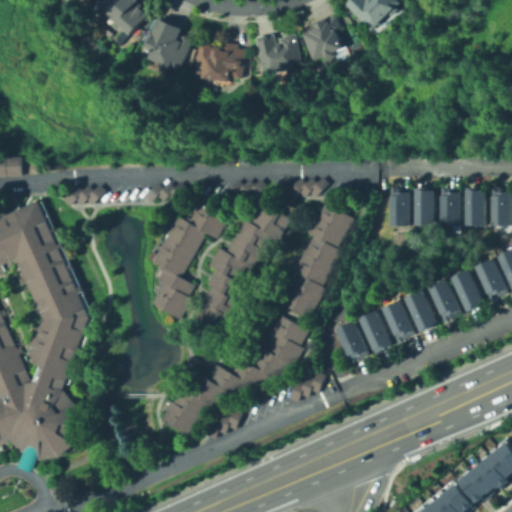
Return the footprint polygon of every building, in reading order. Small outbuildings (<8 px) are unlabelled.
[(108,0),(137,0),(153,13),(124,46),(118,40),(127,30),(102,7),(108,0)] [(400,0),(403,3),(398,7),(401,9),(394,16),(392,13),(374,31),(366,23),(363,27),(359,23),(362,20),(347,4),(351,0),(400,0)] [(338,32),(345,47),(348,46),(352,57),(339,62),(337,57),(329,60),(327,56),(316,61),(303,33),(315,28),(314,25),(338,15),(344,29),(338,32)] [(181,39),(183,40),(185,34),(196,39),(181,72),(174,68),(173,69),(169,71),(166,69),(164,66),(165,64),(152,59),(161,39),(154,36),(162,16),(178,23),(177,24),(185,28),(181,39)] [(276,34),(278,44),(282,43),(281,38),(285,38),(285,36),(298,33),(303,67),(266,75),(258,37),(276,34)] [(214,47),(216,47),(218,46),(223,47),(224,41),(241,44),(240,48),(249,49),(244,79),(233,77),(232,82),(206,78),(206,77),(197,75),(199,65),(198,65),(200,55),(201,45),(205,42),(211,43),(214,47)] [(252,125),(242,125),(242,112),(252,112),(252,125)] [(0,156),(24,156),(24,176),(0,176),(0,156)] [(324,177),(331,183),(317,198),(312,192),(306,198),(301,193),(296,198),(289,191),(302,177),(308,183),(313,177),(319,182),(324,177)] [(262,178),(268,185),(254,199),(249,194),(243,200),(238,195),(232,200),(226,193),(239,179),(245,185),(250,179),(256,184),(262,178)] [(183,182),(190,189),(175,203),(170,198),(165,204),(159,199),(154,204),(147,197),(160,183),(166,189),(172,183),(177,188),(183,182)] [(102,184),(109,190),(94,205),(89,200),(84,206),(78,200),(73,206),(66,199),(79,185),(85,190),(91,184),(96,190),(102,184)] [(435,192),(435,225),(417,225),(416,188),(437,187),(437,192),(435,192)] [(485,191),(486,225),(467,225),(467,187),(487,187),(487,191),(485,191)] [(461,188),(461,225),(443,225),(443,195),(447,195),(447,189),(461,188)] [(511,188),(511,224),(494,224),(494,195),(498,195),(498,188),(511,188)] [(410,189),(411,225),(393,225),(392,196),(396,195),(396,189),(410,189)] [(0,216),(1,218),(40,200),(54,228),(57,227),(58,230),(55,232),(60,245),(64,243),(65,246),(61,248),(70,266),(74,264),(75,267),(72,269),(79,287),(83,285),(86,291),(82,293),(93,317),(89,329),(93,331),(91,334),(87,332),(77,359),(81,361),(79,366),(75,364),(65,390),(68,390),(80,406),(83,426),(77,444),(61,457),(41,460),(40,459),(35,472),(19,467),(24,453),(23,453),(12,440),(0,445),(0,216)] [(191,298),(194,300),(182,320),(153,303),(163,286),(159,284),(161,280),(159,279),(163,270),(160,269),(161,266),(153,261),(160,249),(157,247),(159,244),(162,246),(168,233),(166,232),(168,226),(171,228),(178,216),(186,220),(187,217),(191,219),(200,202),(229,218),(218,239),(208,233),(183,278),(197,284),(191,298)] [(313,235),(305,231),(307,227),(311,230),(327,202),(355,218),(338,249),(343,252),(323,286),(328,288),(310,320),(285,305),(278,301),(280,298),(284,300),(299,273),(298,272),(291,268),(293,264),(297,267),(314,236),(313,235)] [(253,268),(244,284),(250,287),(241,303),(245,306),(237,320),(241,322),(230,341),(196,322),(206,304),(203,302),(212,287),(208,284),(216,269),(210,266),(221,248),(227,251),(245,220),(251,224),(263,203),(292,219),(280,241),(277,239),(258,271),(253,268)] [(511,284),(500,256),(511,251),(511,284)] [(498,299),(493,301),(477,266),(494,259),(509,293),(498,298),(498,299)] [(471,269),(484,300),(485,299),(488,304),(481,307),(481,306),(469,311),(454,277),(471,269)] [(452,319),(446,321),(431,287),(448,279),(463,313),(451,318),(452,319)] [(424,290),(438,321),(439,320),(441,325),(435,328),(434,327),(422,332),(407,298),(424,290)] [(405,340),(399,343),(384,308),(401,301),(416,335),(404,340),(405,340)] [(382,351),(377,353),(361,319),(378,311),(393,345),(382,350),(382,351)] [(175,403),(182,391),(178,388),(179,385),(183,388),(184,388),(189,391),(197,377),(193,375),(195,372),(199,374),(212,382),(219,369),(215,367),(217,364),(221,366),(233,373),(241,361),(236,358),(238,355),(242,358),(252,364),(260,350),(256,348),(258,345),(262,347),(266,349),(274,335),(270,333),(272,330),(279,317),(275,315),(277,312),(281,314),(310,331),(301,346),(305,349),(294,367),(290,364),(280,381),(270,376),(261,392),(248,385),(239,401),(226,393),(217,408),(212,405),(202,422),(200,421),(191,436),(162,420),(171,405),(167,402),(169,399),(173,402),(175,403)] [(358,361),(353,363),(337,328),(354,321),(369,355),(358,360),(358,361)] [(328,375),(320,393),(313,390),(309,398),(303,395),(300,402),(291,398),(299,380),(306,383),(309,375),(316,378),(319,371),(328,375)] [(244,411),(237,429),(231,427),(228,434),(221,431),(217,439),(208,435),(216,416),(223,419),(226,412),(233,415),(236,408),(244,411)] [(511,463),(503,452),(511,444),(511,463)] [(511,463),(511,480),(494,459),(503,452),(511,463)] [(511,480),(511,482),(504,490),(485,466),(494,459),(511,480)] [(504,490),(495,497),(476,474),(485,466),(504,490)] [(495,497),(484,507),(464,484),(476,474),(495,497)] [(473,511),(462,511),(449,495),(462,486),(479,507),(473,511)] [(462,511),(447,511),(441,503),(449,495),(462,511)] [(447,511),(432,511),(431,510),(441,503),(447,511)]
